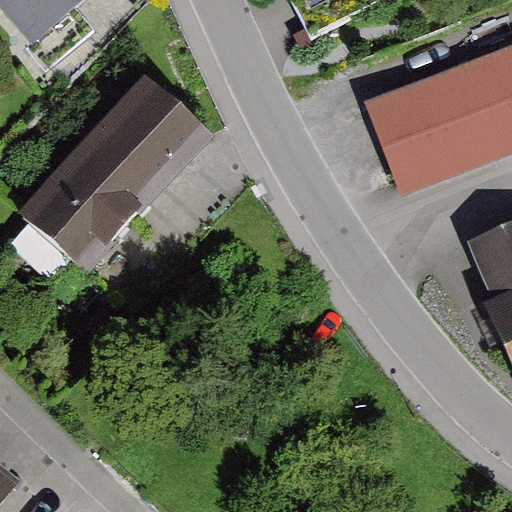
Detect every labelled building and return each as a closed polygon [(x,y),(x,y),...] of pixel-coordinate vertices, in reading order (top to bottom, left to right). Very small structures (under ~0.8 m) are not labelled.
[(0,0),(0,12),(33,53),(97,0),(0,0)] [(289,0),(312,44),(399,0),(289,0)] [(511,56),(366,112),(402,206),(511,163),(511,56)] [(146,87),(19,226),(87,288),(214,149),(146,87)] [(511,223),(460,246),(486,305),(479,309),(511,384),(511,223)] [(0,511),(9,511),(21,498),(0,480),(0,511)]
